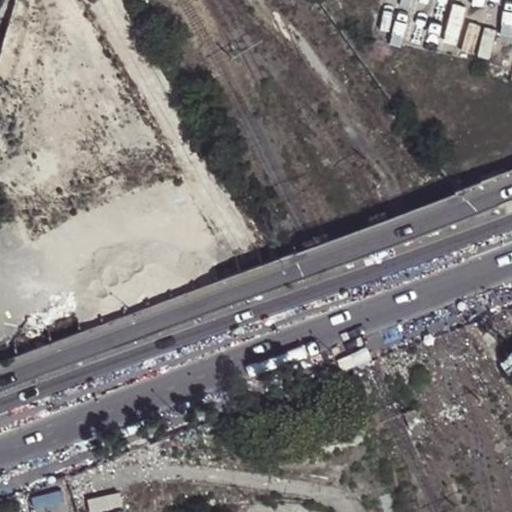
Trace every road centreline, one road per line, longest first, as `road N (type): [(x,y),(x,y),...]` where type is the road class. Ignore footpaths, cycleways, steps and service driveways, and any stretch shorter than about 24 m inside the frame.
road 1 (primary): [(0,451),(511,259)]
road 2 (residential): [(511,188),(0,379)]
road 3 (primary): [(511,218),(0,402)]
